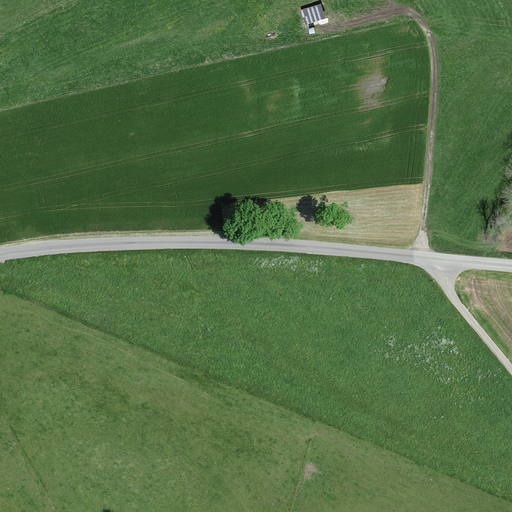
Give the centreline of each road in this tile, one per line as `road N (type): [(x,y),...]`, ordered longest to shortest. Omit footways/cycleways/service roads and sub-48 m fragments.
road 1 (tertiary): [(0,253),(231,242),(511,266)]
road 2 (track): [(419,257),(434,68),(426,29),(403,11),(339,28)]
